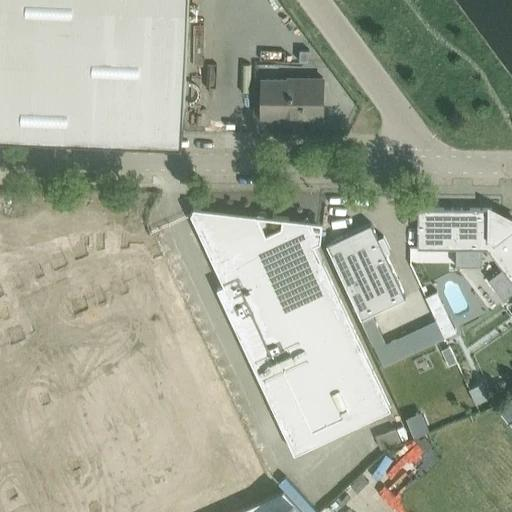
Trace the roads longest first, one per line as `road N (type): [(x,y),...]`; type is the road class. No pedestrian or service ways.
road 1 (unclassified): [(0,160),(433,165)]
road 2 (unknown): [(161,162),(292,450),(313,452),(377,425)]
road 3 (unclassified): [(433,165),(313,0)]
